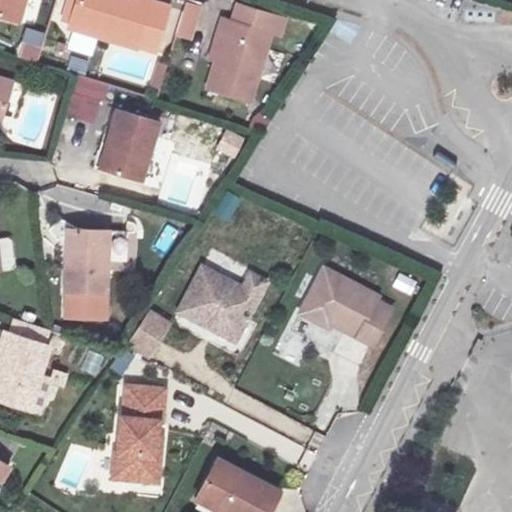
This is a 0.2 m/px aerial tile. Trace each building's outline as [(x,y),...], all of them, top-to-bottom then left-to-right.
[(0,0),(0,17),(15,22),(22,0),(0,0)] [(140,48),(156,0),(155,0),(138,0),(138,2),(130,0),(76,0),(69,26),(140,48)] [(178,37),(198,40),(202,2),(183,0),(178,37)] [(331,31),(349,42),(360,23),(342,12),(331,31)] [(213,93),(255,105),(277,33),(223,15),(217,35),(229,40),(213,93)] [(40,61),(42,45),(20,42),(18,59),(40,61)] [(98,122),(107,81),(77,75),(68,116),(98,122)] [(0,77),(0,126),(3,127),(17,82),(0,77)] [(164,120),(124,106),(113,143),(105,140),(98,163),(145,178),(164,120)] [(228,130),(218,153),(236,161),(245,137),(228,130)] [(231,222),(240,195),(224,190),(215,216),(231,222)] [(74,209),(61,245),(72,249),(66,273),(102,283),(119,223),(74,209)] [(2,238),(4,270),(15,270),(13,237),(2,238)] [(44,266),(66,273),(72,249),(61,245),(52,243),(44,266)] [(201,262),(178,306),(234,335),(265,277),(250,269),(242,283),(201,262)] [(323,263),(299,308),(321,320),(324,316),(366,339),(385,302),(373,296),(376,291),(323,263)] [(412,294),(418,281),(399,272),(393,286),(412,294)] [(173,314),(151,303),(130,343),(153,354),(173,314)] [(0,397),(15,403),(25,360),(31,334),(0,322),(0,397)] [(25,360),(15,403),(27,406),(40,366),(25,360)] [(161,387),(124,385),(122,416),(119,416),(116,438),(113,472),(157,475),(158,454),(153,453),(154,435),(155,419),(159,418),(161,387)] [(218,502),(216,510),(220,511),(260,511),(273,488),(214,455),(195,491),(218,502)] [(202,511),(214,511),(216,510),(218,502),(195,491),(188,504),(202,511)]
